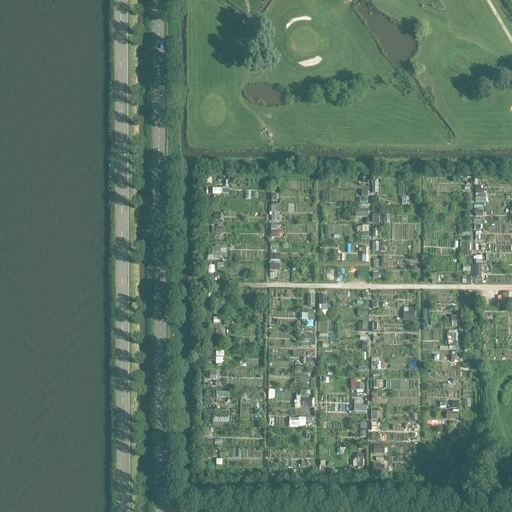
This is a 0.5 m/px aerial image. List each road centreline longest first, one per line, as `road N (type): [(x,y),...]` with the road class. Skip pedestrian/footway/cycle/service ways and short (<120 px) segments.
road 1 (unclassified): [(165,511),(157,0)]
road 2 (tertiary): [(120,0),(124,511)]
